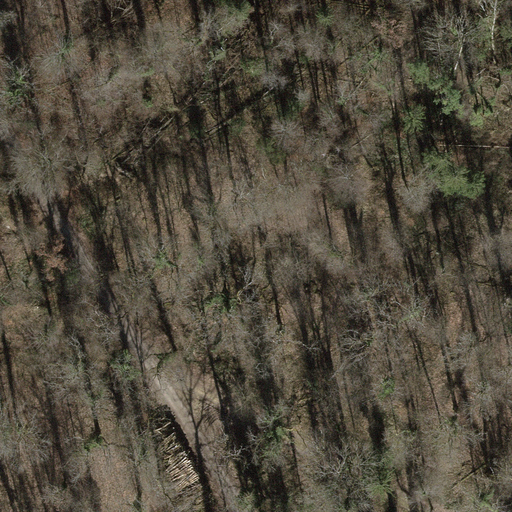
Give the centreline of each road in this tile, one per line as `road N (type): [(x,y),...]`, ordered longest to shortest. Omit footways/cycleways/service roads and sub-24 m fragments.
road 1 (track): [(242,511),(0,127)]
road 2 (track): [(152,369),(219,396),(434,511)]
